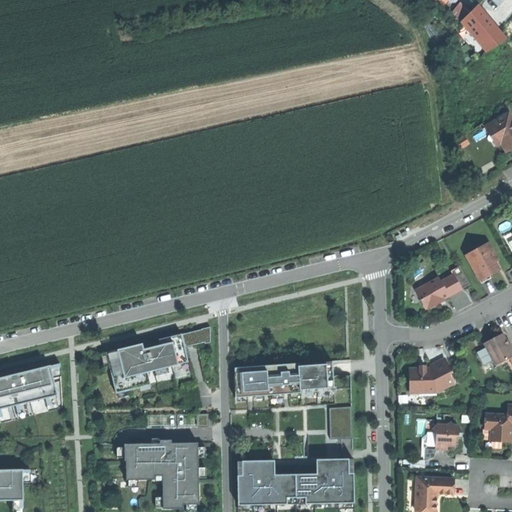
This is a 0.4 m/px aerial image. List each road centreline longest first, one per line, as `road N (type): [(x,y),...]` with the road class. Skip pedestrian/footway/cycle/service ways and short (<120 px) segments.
road 1 (residential): [(0,346),(223,291)]
road 2 (residential): [(226,511),(223,291)]
road 3 (residential): [(388,511),(381,334)]
road 4 (residential): [(223,291),(374,257)]
road 5 (residential): [(374,257),(511,187)]
road 6 (residential): [(381,334),(448,330),(511,298)]
